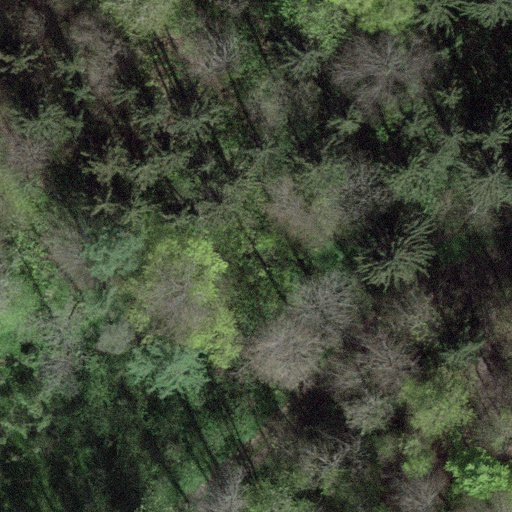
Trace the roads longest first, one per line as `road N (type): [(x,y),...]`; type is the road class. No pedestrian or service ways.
road 1 (track): [(511,246),(470,260),(390,309),(339,380),(190,511)]
road 2 (track): [(511,280),(492,311),(483,360),(480,511)]
